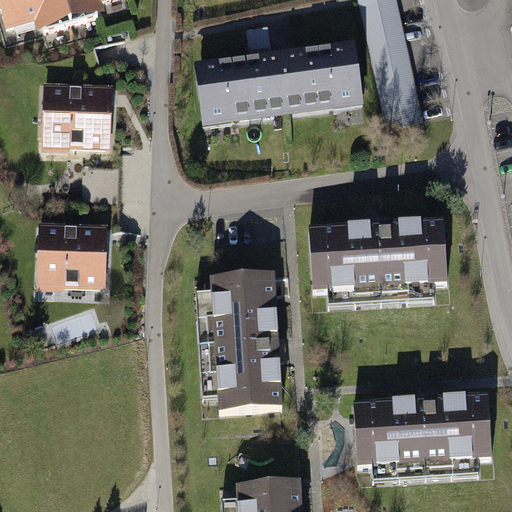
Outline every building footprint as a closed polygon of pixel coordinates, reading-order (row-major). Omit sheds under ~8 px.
[(5,0),(13,27),(110,0),(5,0)] [(384,0),(362,5),(389,131),(422,123),(395,0),(384,0)] [(198,71),(206,128),(364,106),(356,49),(198,71)] [(53,93),(50,147),(109,149),(112,95),(53,93)] [(310,234),(315,296),(330,295),(331,312),(433,305),(432,288),(448,287),(444,225),(310,234)] [(45,233),(44,286),(106,287),(106,234),(45,233)] [(220,416),(284,412),(276,277),(212,281),(213,298),(195,299),(201,404),(219,403),(220,416)] [(354,404),(360,473),(376,471),(378,489),(479,481),(478,463),(496,461),(490,393),(354,404)] [(302,511),(301,488),(236,491),(237,506),(220,507),(220,511),(302,511)]
